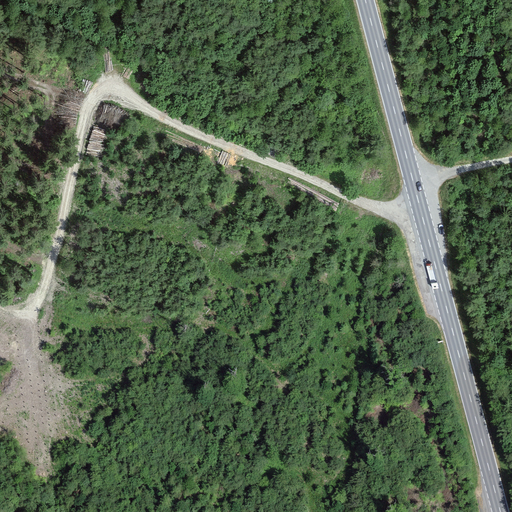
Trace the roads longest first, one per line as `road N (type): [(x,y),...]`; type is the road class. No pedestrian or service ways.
road 1 (primary): [(363,0),(498,511)]
road 2 (track): [(98,86),(423,233)]
